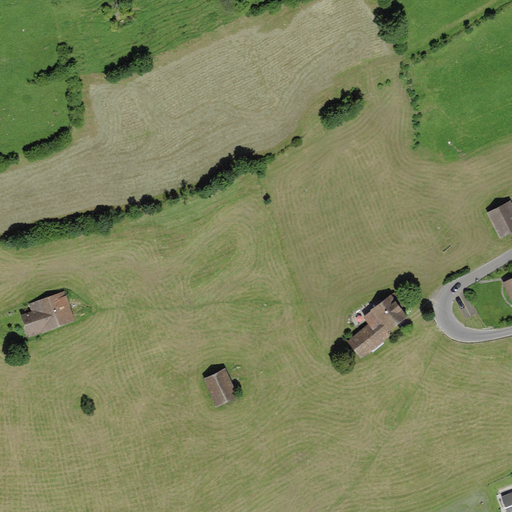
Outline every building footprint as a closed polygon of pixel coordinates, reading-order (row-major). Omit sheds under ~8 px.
[(511,213),(509,207),(492,214),(503,238),(511,233),(511,213)] [(34,314),(23,318),(29,336),(72,322),(63,295),(31,306),(34,314)] [(387,334),(406,320),(398,309),(401,307),(395,298),(367,319),(373,328),(352,343),(362,357),(389,336),(387,334)] [(221,371),(201,378),(211,407),(231,399),(221,371)] [(511,511),(511,493),(502,497),(507,511),(511,511)]
